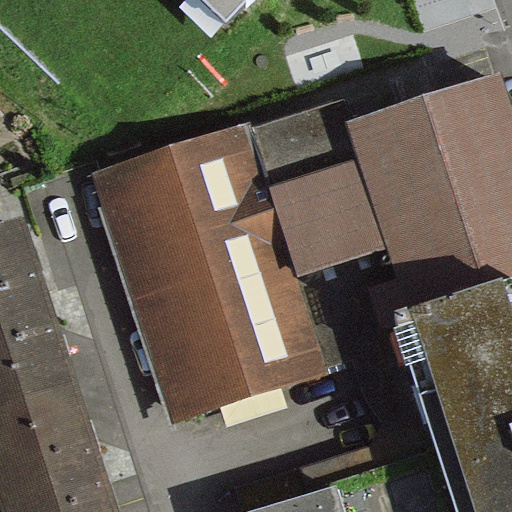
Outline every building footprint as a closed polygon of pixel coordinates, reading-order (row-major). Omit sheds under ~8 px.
[(61,0),(52,10),(119,72),(185,0),(61,0)] [(379,165),(274,199),(302,284),(403,251),(413,283),(396,288),(407,323),(511,289),(511,138),(495,86),(367,127),(379,165)] [(251,128),(102,176),(183,426),(332,378),(302,284),(274,199),(251,128)] [(0,236),(0,415),(91,387),(63,299),(39,224),(0,236)] [(511,511),(511,289),(407,323),(468,511),(511,511)] [(0,415),(0,454),(18,511),(130,511),(115,464),(91,387),(0,415)] [(353,511),(346,485),(251,511),(353,511)]
